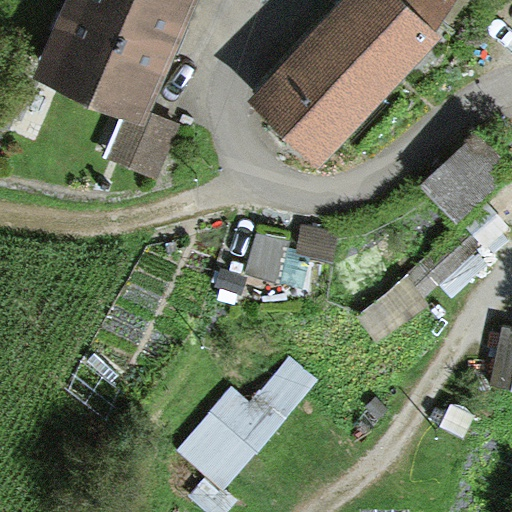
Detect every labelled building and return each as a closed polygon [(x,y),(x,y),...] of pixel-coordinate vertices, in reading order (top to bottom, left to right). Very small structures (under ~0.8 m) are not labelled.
[(69,0),(43,59),(137,101),(115,149),(153,166),(175,118),(139,102),(184,0),(69,0)] [(328,0),(253,81),(320,143),(440,16),(433,9),(441,0),(328,0)] [(511,156),(476,122),(426,171),(461,206),(511,156)] [(250,230),(248,273),(289,274),(290,231),(250,230)] [(458,294),(491,264),(469,241),(437,271),(458,294)] [(380,340),(433,304),(415,278),(362,315),(380,340)] [(166,457),(209,491),(271,414),(228,380),(166,457)]
